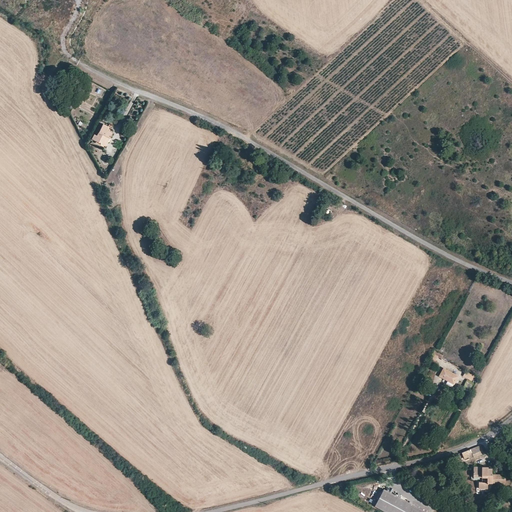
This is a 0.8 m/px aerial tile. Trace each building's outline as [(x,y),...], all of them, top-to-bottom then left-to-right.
[(92,138),(96,140),(103,144),(107,136),(110,138),(113,133),(109,131),(107,130),(108,128),(109,126),(103,124),(97,135),(95,134),(92,138)] [(223,132),(214,150),(217,151),(221,144),(236,152),(238,147),(240,144),(241,142),(223,132)] [(103,144),(96,140),(95,142),(105,147),(110,138),(107,136),(103,144)] [(245,169),(247,170),(254,157),(245,152),(238,163),(247,168),(245,169)] [(326,207),(333,211),(335,207),(328,203),(326,207)] [(444,354),(434,349),(432,353),(438,356),(442,358),(444,354)] [(448,380),(454,383),(458,376),(444,368),(440,375),(448,380)] [(472,380),(474,375),(466,371),(463,375),(472,380)] [(462,388),(469,391),(474,383),(467,379),(462,388)] [(481,445),(462,453),(464,458),(473,455),(473,457),(484,453),(481,445)] [(492,482),(492,474),(492,468),(488,468),(488,467),(474,467),(474,476),(482,476),(482,482),(479,482),(478,488),(488,488),(488,482),(492,482)] [(505,475),(492,474),(492,482),(506,483),(505,475)] [(426,511),(384,489),(375,506),(386,511),(426,511)] [(483,506),(476,502),(474,507),(480,511),(483,506)]
